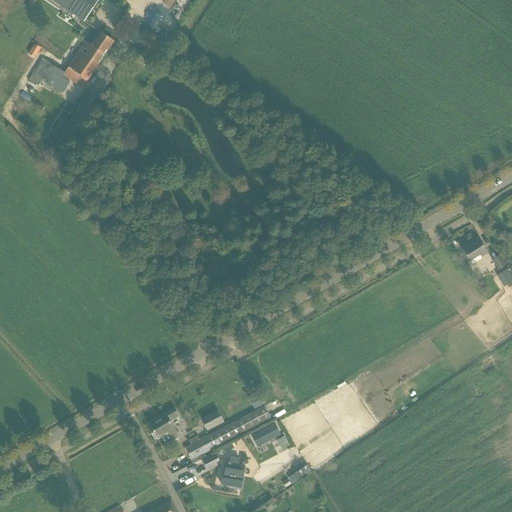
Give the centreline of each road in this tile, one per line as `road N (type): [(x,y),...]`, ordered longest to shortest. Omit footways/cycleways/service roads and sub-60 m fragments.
road 1 (tertiary): [(209,348),(511,179)]
road 2 (unclassified): [(209,348),(40,150)]
road 3 (tertiary): [(0,468),(122,398)]
road 4 (unclassified): [(183,511),(122,398)]
